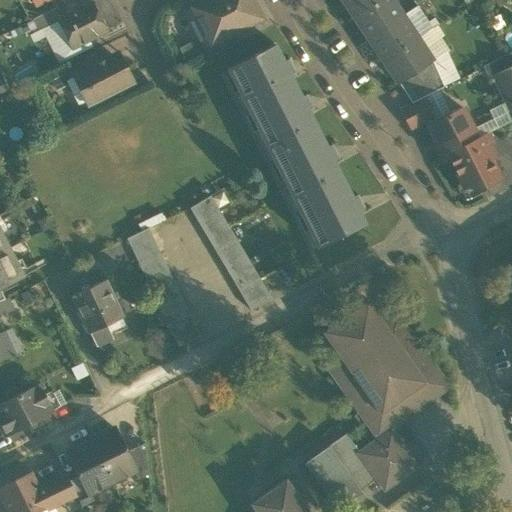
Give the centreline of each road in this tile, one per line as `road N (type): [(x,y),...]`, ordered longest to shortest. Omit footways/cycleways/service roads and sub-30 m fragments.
road 1 (residential): [(446,236),(385,258),(0,460)]
road 2 (residential): [(296,0),(300,24),(446,236)]
road 3 (residential): [(511,494),(446,236)]
